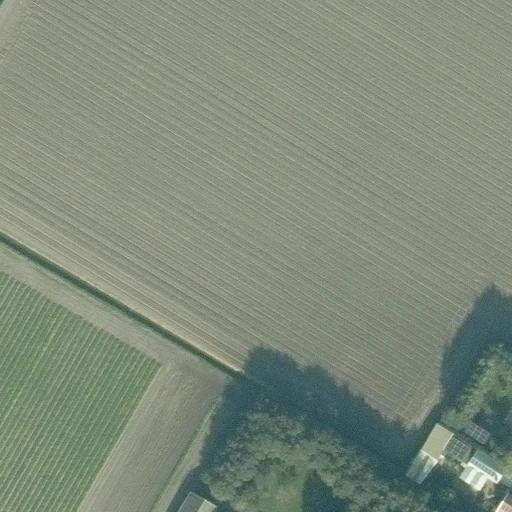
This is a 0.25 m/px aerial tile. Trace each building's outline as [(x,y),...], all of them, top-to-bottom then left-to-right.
[(470,423),(464,433),(484,446),(490,436),(470,423)] [(437,424),(421,452),(437,462),(444,451),(467,467),(488,479),(497,485),(507,469),(495,462),(495,461),(478,450),(453,435),(437,424)] [(481,484),(476,492),(493,503),(498,495),(481,484)] [(511,511),(511,487),(497,511),(511,511)] [(218,511),(219,510),(191,493),(179,511),(218,511)]
